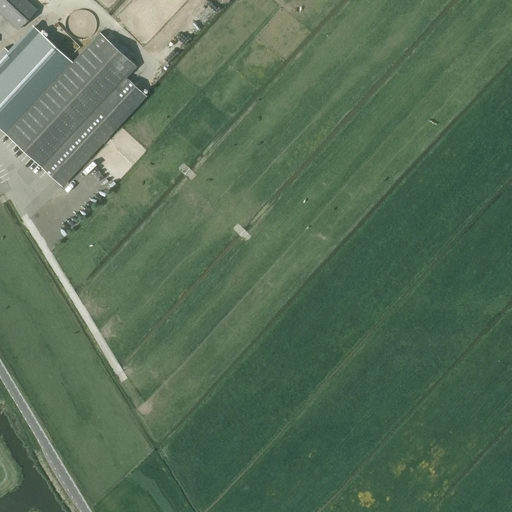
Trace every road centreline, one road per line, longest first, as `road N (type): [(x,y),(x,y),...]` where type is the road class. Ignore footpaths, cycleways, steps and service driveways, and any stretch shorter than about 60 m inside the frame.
road 1 (track): [(24,213),(124,377)]
road 2 (unclassified): [(85,511),(0,370)]
